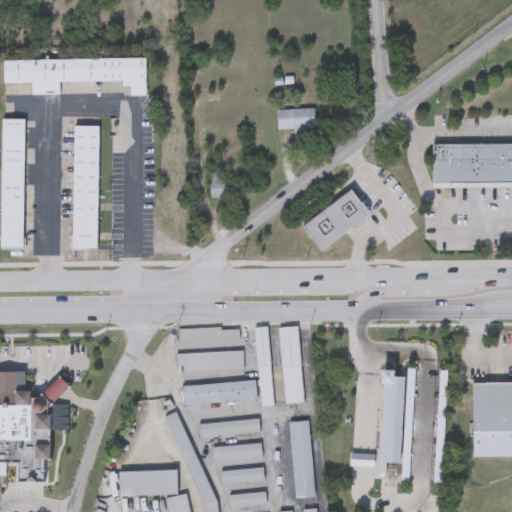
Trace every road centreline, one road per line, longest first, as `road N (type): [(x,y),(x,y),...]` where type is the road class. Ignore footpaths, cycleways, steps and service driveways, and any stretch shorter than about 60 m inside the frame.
road 1 (residential): [(73,511),(104,410),(147,333),(203,263),(511,27)]
road 2 (secondary): [(511,279),(0,278)]
road 3 (secondary): [(134,311),(511,306)]
road 4 (secondary): [(1,312),(134,311)]
road 5 (residential): [(385,123),(377,0)]
